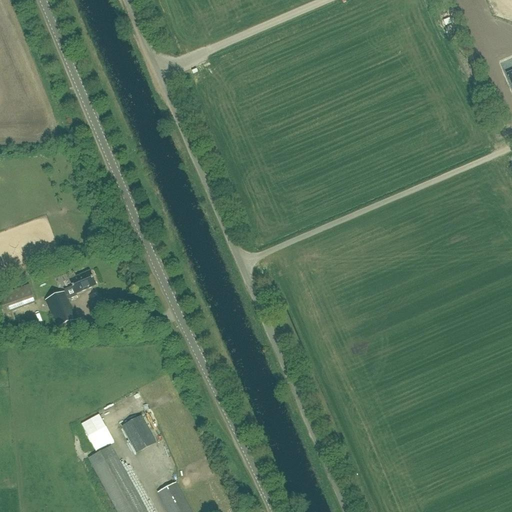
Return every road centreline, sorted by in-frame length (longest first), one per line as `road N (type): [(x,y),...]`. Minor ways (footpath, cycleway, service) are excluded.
road 1 (tertiary): [(271,511),(43,0)]
road 2 (unclassified): [(347,511),(125,0)]
